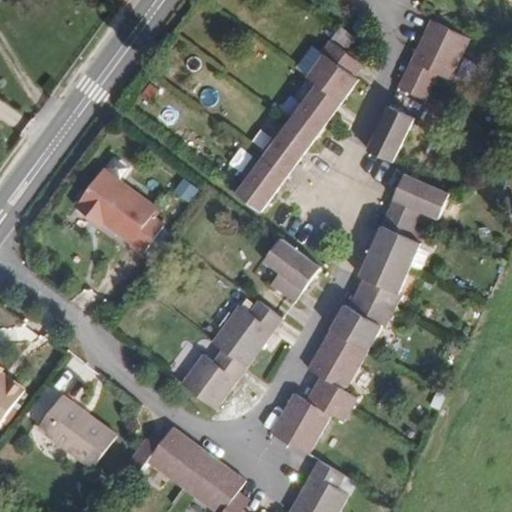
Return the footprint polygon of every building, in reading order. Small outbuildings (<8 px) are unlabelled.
[(432,20),(405,74),(399,88),(426,100),(439,74),(450,80),(471,39),(432,20)] [(237,194),(262,213),(360,80),(355,77),(345,69),(354,57),(346,51),(344,51),(331,40),(322,52),(325,54),(308,77),(318,84),(237,194)] [(364,65),(354,57),(345,69),(355,77),(364,65)] [(369,150),(394,162),(415,118),(390,106),(369,150)] [(158,210),(104,170),(76,207),(95,221),(98,217),(105,222),(132,242),(131,244),(144,254),(165,226),(153,217),(158,210)] [(346,390),(383,326),(386,327),(403,294),(400,293),(422,243),(411,238),(422,211),(439,219),(451,193),(406,174),(361,276),(365,278),(375,283),(367,298),(360,313),(350,308),(346,305),(309,369),(322,377),(331,382),(324,394),(317,406),(308,401),(295,393),(272,433),(309,455),(332,415),(343,421),(357,396),(346,390)] [(262,213),(237,194),(232,201),(256,220),(262,213)] [(98,217),(95,221),(102,226),(105,222),(98,217)] [(272,285),(296,302),(321,268),(282,239),(266,261),(281,272),(272,285)] [(375,283),(365,278),(358,293),(367,298),(375,283)] [(367,298),(358,293),(350,308),(360,313),(367,298)] [(205,354),(182,384),(217,410),(284,319),(260,301),(251,313),(241,305),(214,342),(224,350),(215,362),(205,354)] [(0,373),(1,372),(0,371),(0,426),(23,394),(0,377),(0,373)] [(26,390),(1,372),(0,373),(0,377),(23,394),(26,390)] [(331,382),(322,377),(315,388),(324,394),(331,382)] [(317,406),(324,394),(315,388),(308,401),(317,406)] [(118,436),(63,396),(39,428),(94,468),(118,436)] [(247,481),(174,427),(165,439),(159,447),(147,438),(129,463),(141,471),(148,461),(217,511),(246,511),(244,510),(232,501),(239,492),(247,481)] [(165,439),(147,438),(159,447),(165,439)] [(346,475),(320,461),(290,511),(339,511),(350,495),(338,488),(346,475)] [(244,510),(251,501),(239,492),(232,501),(244,510)]
